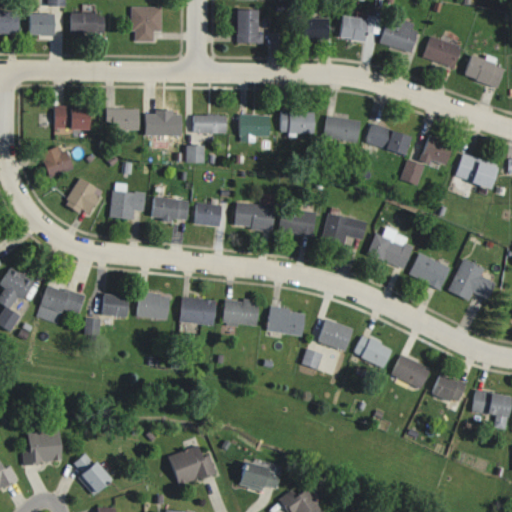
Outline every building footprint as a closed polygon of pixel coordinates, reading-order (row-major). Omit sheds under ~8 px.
[(129,31),(133,31),(132,39),(151,40),(151,29),(159,30),(160,6),(129,5),(129,31)] [(234,41),(261,42),(261,33),(255,33),(256,8),(235,8),(234,41)] [(16,11),(0,11),(0,32),(17,32),(16,11)] [(27,34),(52,34),(52,12),(27,12),(27,34)] [(69,33),(102,34),(102,14),(69,12),(69,33)] [(364,17),(338,15),(337,37),(363,38),(364,17)] [(378,44),(409,51),(415,22),(384,16),(378,44)] [(326,18),(301,19),(301,39),(327,39),(326,18)] [(420,56),(451,67),(459,45),(428,34),(420,56)] [(496,85),(501,67),(492,64),(494,56),(483,53),(482,58),(468,54),(461,75),(496,85)] [(86,127),(86,106),(52,106),(52,127),(86,127)] [(137,108),(105,108),(105,129),(137,129),(137,108)] [(179,134),(179,110),(152,110),(152,113),(143,113),(143,134),(179,134)] [(286,133),(311,134),(312,112),(279,110),(278,131),(286,131),(286,133)] [(224,132),(224,114),(191,114),(191,132),(224,132)] [(267,136),(268,115),(238,114),(237,140),(252,140),(252,136),(267,136)] [(355,141),(358,119),(324,115),(321,137),(355,141)] [(364,143),(404,151),(408,132),(368,125),(364,143)] [(443,163),(450,143),(426,135),(417,159),(428,163),(429,159),(443,163)] [(61,144),(38,151),(46,176),(69,169),(61,144)] [(202,161),(202,144),(185,144),(184,161),(202,161)] [(495,164),(459,154),(453,177),(488,187),(495,164)] [(423,165),(406,158),(398,178),(415,185),(423,165)] [(89,213),(100,189),(76,177),(63,205),(77,212),(79,208),(89,213)] [(108,217),(131,219),(132,209),(141,210),(143,193),(124,191),(125,183),(112,182),(108,217)] [(186,198),(150,197),(150,218),(186,219),(186,198)] [(216,225),(219,204),(193,200),(191,222),(216,225)] [(231,225),(269,230),(272,206),(234,201),(231,225)] [(308,235),(312,212),(287,207),(283,230),(308,235)] [(362,218),(329,214),(328,221),(320,220),(318,236),(341,239),(342,235),(359,237),(362,218)] [(380,235),(372,233),(365,254),(403,266),(410,245),(404,243),(407,234),(383,227),(380,235)] [(407,274),(439,288),(448,266),(417,252),(407,274)] [(487,298),(493,281),(479,276),(483,266),(459,258),(447,292),(468,299),(470,292),(487,298)] [(17,314),(7,308),(15,295),(20,298),(30,280),(6,267),(0,277),(0,285),(2,287),(0,290),(0,304),(1,305),(0,307),(0,326),(8,331),(17,314)] [(81,293),(43,284),(35,317),(57,323),(61,307),(77,311),(81,293)] [(165,319),(167,295),(136,291),(134,315),(165,319)] [(98,312),(123,317),(127,297),(102,292),(98,312)] [(211,324),(213,298),(179,297),(178,323),(211,324)] [(222,298),(220,323),(254,325),(256,300),(222,298)] [(301,335),(303,311),(267,307),(265,331),(301,335)] [(314,340),(342,350),(350,327),(322,317),(314,340)] [(351,355),(382,366),(389,346),(359,335),(351,355)] [(321,353),(305,347),(299,362),(315,369),(321,353)] [(421,386),(428,364),(396,355),(390,376),(421,386)] [(456,402),(463,383),(437,373),(429,392),(456,402)] [(470,411),(494,415),(492,426),(504,428),(508,395),(473,390),(470,411)] [(20,444),(20,462),(58,461),(57,429),(24,430),(25,444),(20,444)] [(207,454),(199,456),(195,445),(165,454),(175,485),(213,472),(207,454)] [(91,494),(108,479),(83,451),(70,462),(79,472),(75,476),(91,494)] [(240,462),(236,485),(261,490),(262,485),(274,488),(278,469),(240,462)] [(8,465),(0,468),(0,486),(15,480),(8,465)] [(278,498),(287,511),(324,511),(306,485),(294,494),(291,489),(278,498)]
